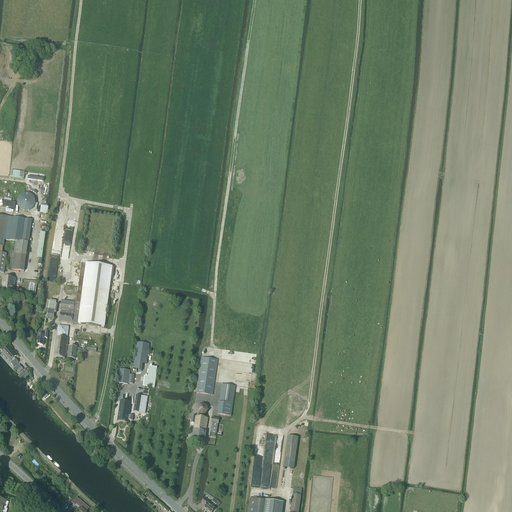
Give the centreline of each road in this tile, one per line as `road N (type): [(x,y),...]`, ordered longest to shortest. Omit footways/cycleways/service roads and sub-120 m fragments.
road 1 (track): [(352,511),(414,0)]
road 2 (track): [(308,409),(359,0)]
road 3 (track): [(43,373),(71,224),(56,218),(81,0)]
road 4 (track): [(144,118),(104,406),(90,426)]
road 5 (track): [(214,293),(255,0)]
road 6 (secondary): [(179,511),(0,322)]
road 7 (track): [(174,506),(189,494),(223,358),(211,352),(214,293),(194,287)]
